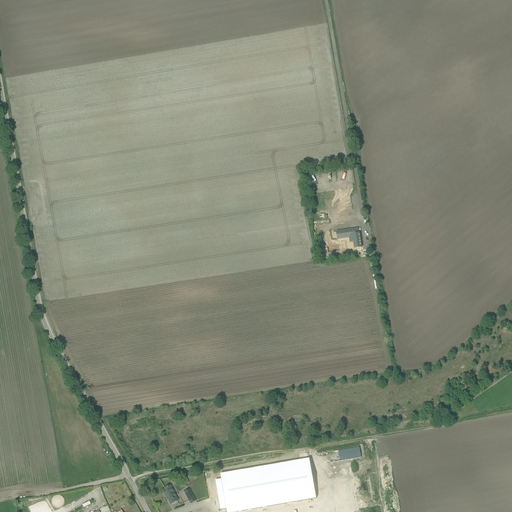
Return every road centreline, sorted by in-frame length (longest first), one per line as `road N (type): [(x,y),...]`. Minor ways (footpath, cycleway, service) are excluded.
road 1 (unclassified): [(147,511),(43,315),(0,84)]
road 2 (track): [(367,438),(0,502)]
